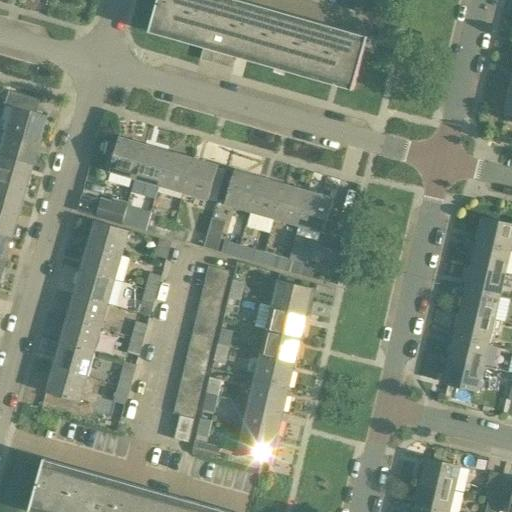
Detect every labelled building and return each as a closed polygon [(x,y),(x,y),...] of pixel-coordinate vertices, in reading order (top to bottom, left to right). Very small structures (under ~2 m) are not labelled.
[(238,51),(339,80),(354,84),(366,42),(218,0),(157,0),(150,26),(205,42),(200,60),(232,69),(238,51)] [(2,105),(9,107),(2,131),(36,141),(43,115),(33,113),(37,99),(6,90),(2,105)] [(36,141),(2,131),(0,137),(0,156),(29,165),(36,141)] [(134,179),(144,145),(119,137),(109,172),(134,179)] [(144,145),(134,179),(159,186),(168,151),(144,145)] [(168,151),(159,186),(183,193),(193,158),(168,151)] [(29,165),(0,156),(0,183),(22,189),(29,165)] [(193,158),(183,193),(208,200),(218,165),(193,158)] [(250,211),(260,177),(234,170),(225,204),(250,211)] [(260,177),(250,211),(274,218),(284,184),(260,177)] [(22,189),(0,183),(0,209),(15,214),(22,189)] [(284,184),(274,218),(299,225),(308,191),(284,184)] [(308,191),(299,225),(324,232),(319,246),(335,250),(343,221),(328,216),(334,198),(308,191)] [(124,212),(127,201),(118,198),(117,203),(100,198),(100,200),(82,195),(78,210),(122,223),(125,212),(124,212)] [(15,214),(0,209),(0,235),(8,238),(15,214)] [(142,211),(140,216),(125,212),(122,223),(146,230),(151,214),(142,211)] [(170,238),(173,227),(157,222),(159,216),(151,214),(146,230),(154,232),(154,233),(170,238)] [(203,247),(217,251),(226,222),(212,217),(203,247)] [(477,242),(510,249),(511,241),(511,224),(483,217),(482,220),(479,220),(476,233),(479,234),(477,242)] [(87,246),(121,256),(129,231),(94,221),(87,246)] [(173,227),(170,238),(186,242),(189,231),(173,227)] [(8,238),(0,235),(0,261),(1,262),(8,238)] [(171,242),(159,239),(155,255),(167,259),(171,242)] [(237,257),(240,246),(224,241),(221,252),(237,257)] [(472,265),(505,272),(510,249),(477,242),(475,249),(473,248),(469,262),(472,263),(472,265)] [(80,270),(114,280),(121,256),(87,246),(80,270)] [(240,246),(237,257),(253,261),(257,250),(240,246)] [(264,252),(261,263),(286,270),(289,259),(264,252)] [(302,275),(310,277),(311,278),(314,266),(289,259),(286,270),(302,275)] [(466,288),(500,296),(505,272),(472,265),(471,267),(468,266),(465,280),(468,281),(466,288)] [(206,277),(226,282),(229,270),(209,266),(206,277)] [(73,295),(107,304),(114,280),(80,270),(73,295)] [(146,289),(157,292),(161,276),(150,273),(146,289)] [(223,293),(226,282),(206,277),(203,289),(223,293)] [(244,282),(234,279),(230,295),(240,298),(244,282)] [(272,305),(307,313),(313,288),(278,280),(272,305)] [(461,311),(494,319),(500,296),(466,288),(465,296),(462,295),(459,309),(461,309),(461,311)] [(157,292),(146,289),(141,305),(152,308),(157,292)] [(221,305),(223,293),(203,289),(200,300),(221,305)] [(66,319),(101,329),(107,304),(73,295),(66,319)] [(226,311),(236,314),(240,298),(230,295),(226,311)] [(218,316),(221,305),(200,300),(198,311),(218,316)] [(307,313),(272,305),(266,330),(301,338),(307,313)] [(215,327),(218,316),(198,311),(195,323),(215,327)] [(455,335),(489,342),(494,319),(461,311),(460,313),(458,312),(454,326),(457,327),(455,335)] [(59,343),(94,353),(101,329),(66,319),(59,343)] [(131,337),(143,341),(147,325),(136,321),(131,337)] [(213,338),(215,327),(195,323),(192,333),(213,338)] [(233,331),(222,328),(218,344),(229,347),(233,331)] [(301,338),(266,330),(260,354),(295,362),(301,338)] [(210,349),(213,338),(192,333),(190,344),(210,349)] [(450,358),(484,366),(489,342),(455,335),(454,342),(451,342),(447,356),(450,356),(450,358)] [(143,341),(131,337),(127,353),(138,356),(143,341)] [(53,367),(87,377),(94,353),(59,343),(53,367)] [(207,361),(210,349),(190,344),(187,357),(207,361)] [(214,360),(225,363),(229,347),(218,344),(214,360)] [(295,362),(260,354),(254,379),(289,387),(295,362)] [(205,373),(207,361),(187,357),(184,368),(205,373)] [(484,366),(450,358),(449,360),(447,359),(443,374),(446,374),(444,383),(478,390),(484,366)] [(87,377),(53,367),(45,392),(80,402),(87,377)] [(181,379),(202,384),(205,373),(184,368),(181,379)] [(117,386),(129,389),(133,374),(122,371),(117,386)] [(221,381),(209,378),(206,393),(218,396),(221,381)] [(202,384),(181,379),(179,390),(199,395),(202,384)] [(289,387),(254,379),(248,403),(283,412),(289,387)] [(129,389),(117,386),(113,402),(124,405),(129,389)] [(199,395),(179,390),(176,402),(196,407),(199,395)] [(202,409),(214,412),(218,396),(206,393),(202,409)] [(194,418),(196,407),(176,402),(173,413),(179,415),(194,418)] [(283,412),(248,403),(243,428),(278,436),(283,412)] [(188,442),(194,418),(179,415),(174,439),(188,442)] [(208,437),(212,421),(200,418),(196,434),(208,437)] [(278,436),(243,428),(237,453),(272,461),(278,436)] [(194,441),(193,443),(191,454),(216,460),(219,447),(194,441)] [(420,482),(454,490),(459,466),(426,458),(424,466),(422,465),(418,480),(420,480),(420,482)] [(212,511),(42,463),(30,506),(52,511),(212,511)] [(488,498),(497,500),(503,474),(490,471),(484,497),(488,498)] [(415,505),(444,511),(448,511),(454,490),(420,482),(420,484),(418,483),(414,497),(417,498),(415,505)] [(493,511),(497,500),(488,498),(485,511),(493,511)]
